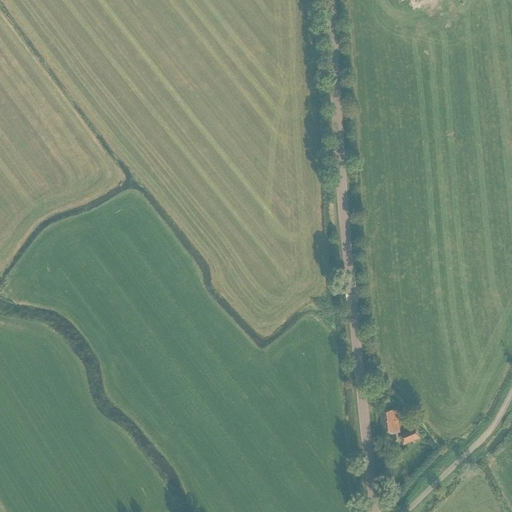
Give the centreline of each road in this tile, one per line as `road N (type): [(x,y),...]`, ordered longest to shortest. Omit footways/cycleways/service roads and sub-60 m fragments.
road 1 (tertiary): [(373,511),(329,0)]
road 2 (unclassified): [(405,511),(483,437),(511,391)]
